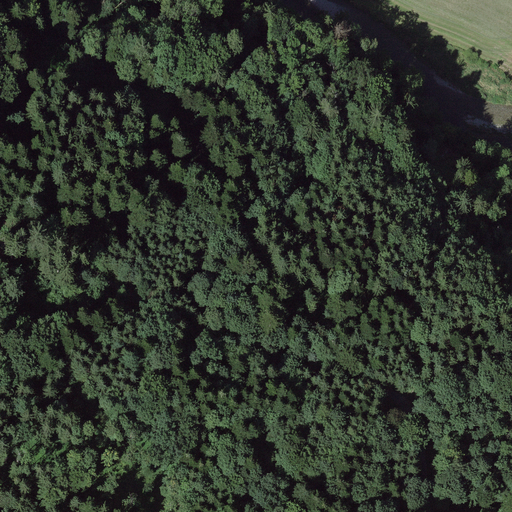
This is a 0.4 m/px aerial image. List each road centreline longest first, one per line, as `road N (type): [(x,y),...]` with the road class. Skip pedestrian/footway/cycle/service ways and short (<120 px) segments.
road 1 (track): [(88,85),(148,94),(159,107),(171,174),(245,203),(263,261),(292,288),(404,315),(423,328),(418,388),(375,511)]
road 2 (track): [(432,511),(408,404),(379,387),(203,336),(97,274),(0,235)]
